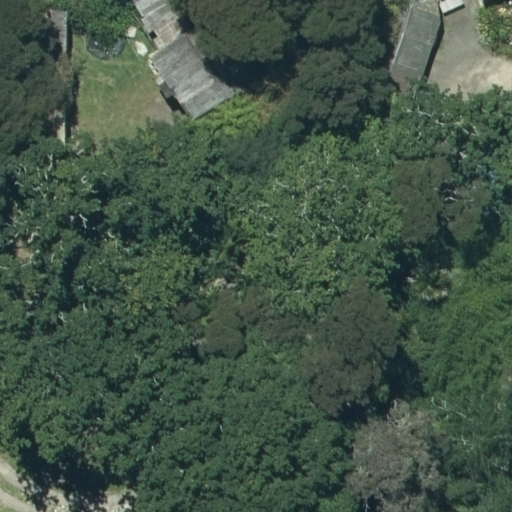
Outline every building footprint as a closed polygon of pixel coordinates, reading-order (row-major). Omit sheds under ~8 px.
[(148,0),(139,7),(167,46),(204,19),(190,0),(148,0)] [(381,0),(351,85),(416,108),(453,5),(436,0),(381,0)] [(511,0),(480,0),(486,13),(511,2),(511,0)] [(149,71),(194,134),(253,91),(206,28),(149,71)] [(25,87),(26,156),(66,155),(65,86),(25,87)]
